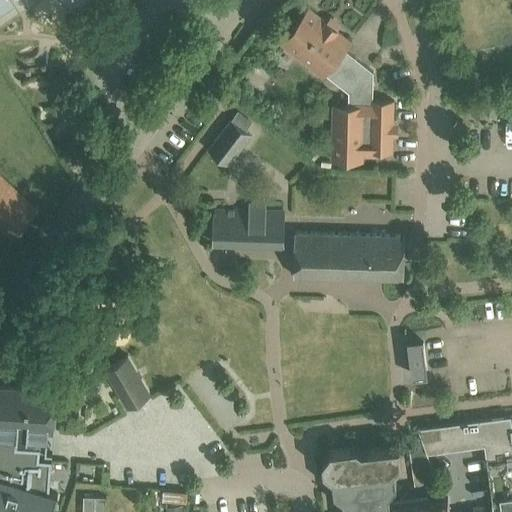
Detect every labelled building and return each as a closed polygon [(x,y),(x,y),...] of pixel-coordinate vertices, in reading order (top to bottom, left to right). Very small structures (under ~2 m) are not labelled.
[(0,0),(0,9),(13,0),(0,0)] [(280,38),(324,71),(343,45),(351,35),(306,3),(280,38)] [(395,94),(373,94),(372,68),(343,45),(324,71),(347,87),(347,100),(330,100),(329,159),(363,159),(363,154),(377,154),(377,149),(395,149),(395,94)] [(232,120),(211,150),(234,165),(254,135),(232,120)] [(0,233),(8,240),(37,207),(0,173),(0,233)] [(283,205),(211,207),(212,246),(230,246),(284,244),(283,205)] [(292,227),(292,276),(403,277),(404,228),(292,227)] [(423,326),(399,328),(402,379),(427,377),(423,326)] [(129,352),(103,368),(126,407),(152,392),(129,352)] [(56,390),(0,386),(0,431),(47,434),(53,434),(56,390)] [(417,423),(420,434),(425,448),(483,442),(489,511),(511,510),(511,422),(510,422),(509,412),(417,423)] [(47,434),(0,431),(0,475),(49,489),(50,451),(46,451),(46,442),(47,434)] [(420,434),(417,434),(408,445),(413,484),(435,475),(425,448),(420,434)] [(328,441),(318,452),(320,465),(328,471),(328,478),(340,492),(343,507),(349,510),(349,511),(448,511),(446,489),(386,498),(385,482),(393,475),(391,460),(398,453),(398,437),(356,441),(353,438),(328,441)] [(0,511),(49,511),(55,491),(49,489),(0,475),(0,511)] [(188,490),(167,489),(167,501),(187,502),(188,490)] [(103,511),(104,495),(82,495),(81,511),(103,511)]
